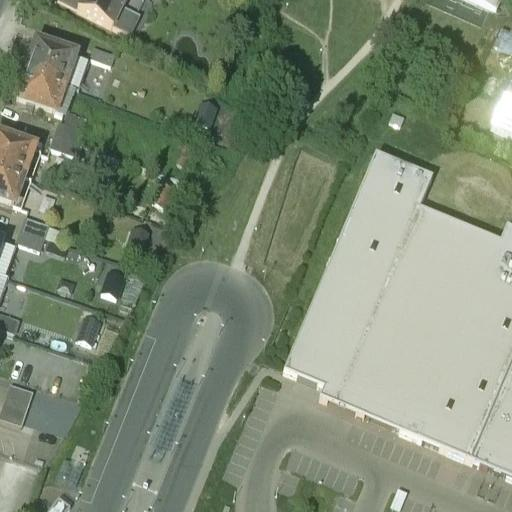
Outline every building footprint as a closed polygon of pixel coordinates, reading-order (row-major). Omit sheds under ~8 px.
[(76,14),(82,3),(77,0),(52,0),(52,1),(76,14)] [(119,15),(126,0),(83,0),(82,3),(76,14),(75,16),(126,43),(136,24),(119,15)] [(467,0),(495,12),(500,0),(467,0)] [(34,50),(24,79),(62,92),(72,63),(34,50)] [(91,51),(87,63),(109,72),(114,60),(91,51)] [(62,92),(24,79),(14,107),(52,120),(62,92)] [(511,139),(511,81),(489,129),(511,139)] [(212,113),(197,108),(189,129),(204,135),(212,113)] [(403,122),(392,117),(388,126),(399,131),(403,122)] [(57,127),(53,141),(76,149),(81,135),(57,127)] [(76,149),(53,141),(48,153),(72,161),(76,149)] [(0,143),(0,175),(21,183),(31,155),(0,143)] [(182,177),(190,154),(175,149),(168,172),(182,177)] [(430,186),(373,162),(282,378),(322,395),(318,405),(511,486),(511,238),(504,235),(498,251),(417,217),(430,186)] [(21,183),(0,175),(0,208),(11,212),(21,183)] [(169,194),(155,189),(145,211),(160,216),(169,194)] [(16,220),(12,233),(35,241),(39,228),(16,220)] [(35,241),(12,233),(7,246),(31,254),(35,241)] [(142,258),(147,237),(132,234),(127,255),(142,258)] [(123,284),(107,279),(99,300),(115,306),(123,284)] [(19,326),(0,319),(0,334),(14,339),(19,326)] [(89,352),(98,330),(83,324),(75,346),(89,352)] [(42,401),(9,390),(0,418),(0,425),(31,436),(42,401)]
